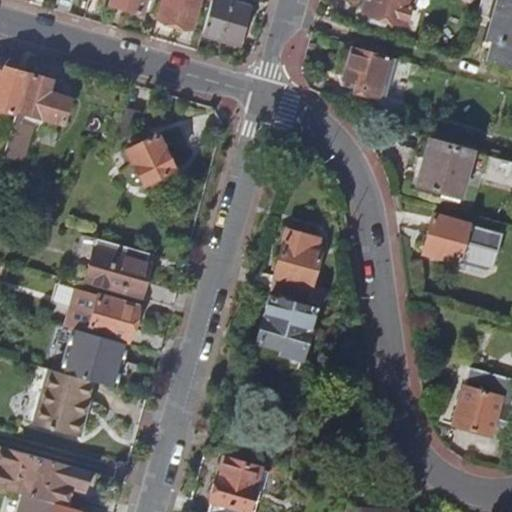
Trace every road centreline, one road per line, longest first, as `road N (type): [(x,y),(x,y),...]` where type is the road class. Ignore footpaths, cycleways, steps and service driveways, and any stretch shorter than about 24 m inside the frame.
road 1 (residential): [(265,96),(315,120),(343,146),(364,184),(398,398),(414,450),(453,486),(511,493)]
road 2 (residential): [(150,511),(265,96)]
road 3 (residential): [(0,18),(265,96)]
